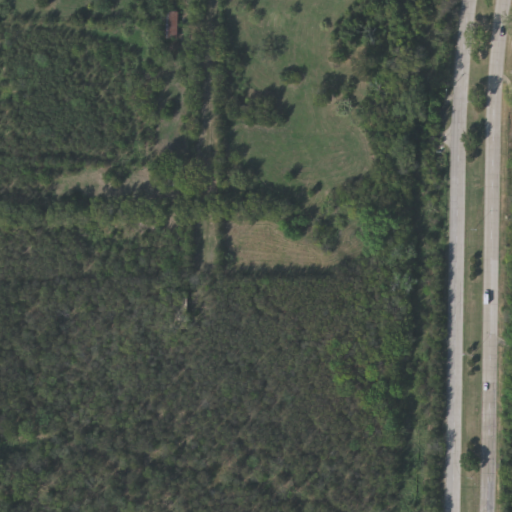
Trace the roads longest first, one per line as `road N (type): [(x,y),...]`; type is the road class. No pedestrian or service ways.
road 1 (secondary): [(470,0),(459,161),(460,511)]
road 2 (secondary): [(489,511),(503,0)]
